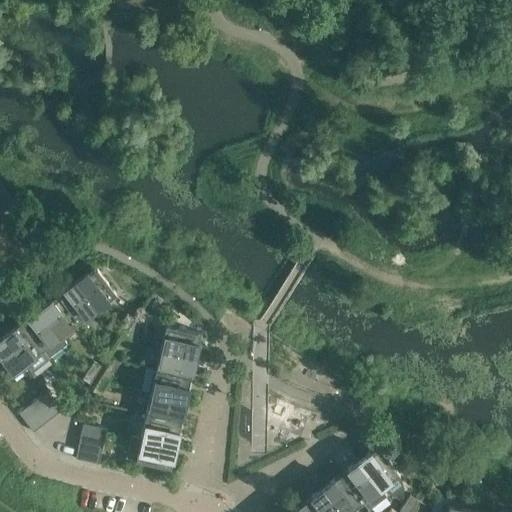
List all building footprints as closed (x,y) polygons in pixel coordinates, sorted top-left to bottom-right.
[(116,292),(97,267),(95,264),(87,270),(76,279),(97,307),(116,292)] [(97,307),(76,279),(64,287),(64,288),(58,293),(79,321),(97,307)] [(79,321),(58,293),(51,298),(40,306),(61,335),(79,321)] [(61,335),(40,306),(28,315),(22,320),(43,348),(61,335)] [(129,328),(135,318),(127,313),(121,323),(129,328)] [(136,332),(142,323),(135,318),(129,328),(136,332)] [(43,348),(22,320),(15,325),(3,334),(25,362),(43,348)] [(123,337),(129,328),(121,323),(115,332),(123,337)] [(198,340),(200,332),(197,331),(166,324),(161,347),(195,355),(199,340),(198,340)] [(130,342),(136,332),(129,328),(123,337),(130,342)] [(25,362),(3,334),(0,336),(0,368),(6,377),(25,362)] [(192,369),(195,355),(161,347),(156,369),(190,377),(192,369)] [(95,374),(101,365),(93,361),(88,369),(95,374)] [(90,383),(95,374),(88,369),(82,378),(90,383)] [(108,382),(114,373),(106,369),(101,377),(108,382)] [(188,385),(190,377),(156,369),(151,391),(186,399),(189,385),(188,385)] [(103,391),(108,382),(101,377),(95,386),(103,391)] [(62,409),(48,390),(38,397),(53,416),(62,409)] [(183,413),(186,399),(151,391),(146,414),(180,421),(182,413),(183,413)] [(53,416),(38,397),(29,404),(43,423),(53,416)] [(43,423),(29,404),(19,412),(34,431),(43,423)] [(179,430),(180,421),(146,414),(141,436),(176,444),(179,430)] [(104,439),(106,428),(107,427),(83,422),(81,434),(104,439)] [(101,451),(104,439),(81,434),(78,446),(101,451)] [(173,458),(176,444),(141,436),(136,459),(167,466),(170,467),(172,458),(173,458)] [(399,473),(380,448),(378,445),(371,450),(370,450),(359,459),(381,487),(399,473)] [(99,462),(101,451),(78,446),(75,457),(99,462)] [(381,487),(359,459),(347,468),(348,468),(341,473),(363,501),(381,487)] [(348,511),(363,501),(341,473),(334,478),(323,487),(342,511),(348,511)] [(342,511),(323,487),(311,496),(312,496),(305,501),(313,511),(342,511)] [(412,507),(418,498),(410,494),(405,502),(412,507)] [(419,511),(420,511),(426,503),(418,498),(412,507),(419,511)] [(313,511),(305,501),(298,506),(290,511),(313,511)] [(400,511),(409,511),(412,507),(405,502),(399,511),(400,511)]
